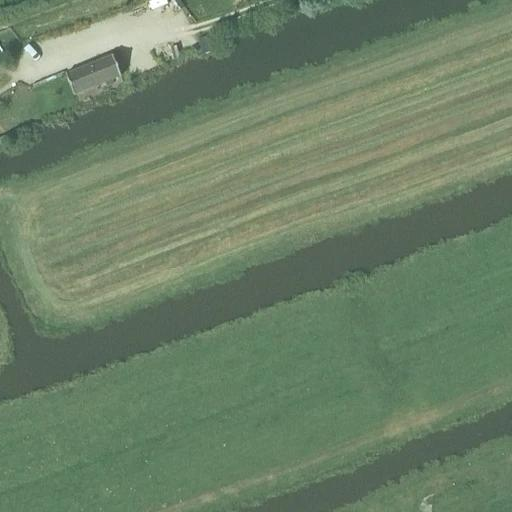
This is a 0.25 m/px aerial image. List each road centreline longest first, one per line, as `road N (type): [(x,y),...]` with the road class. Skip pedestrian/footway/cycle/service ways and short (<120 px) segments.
road 1 (track): [(176,511),(511,392)]
road 2 (track): [(273,0),(131,56)]
